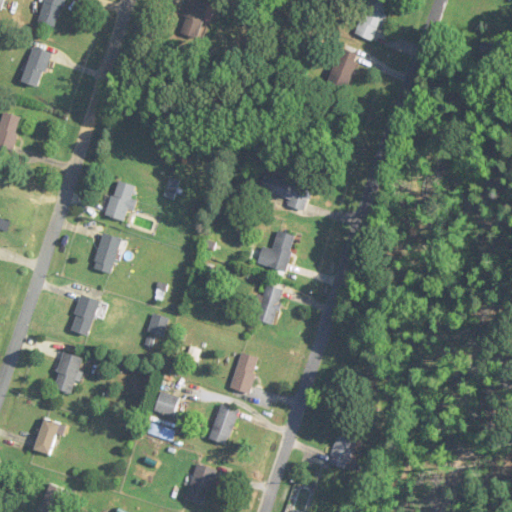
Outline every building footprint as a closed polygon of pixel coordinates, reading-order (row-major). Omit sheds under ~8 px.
[(46,0),(40,23),(59,29),(67,0),(46,0)] [(190,0),(180,34),(205,41),(215,5),(197,0),(190,0)] [(370,0),(358,35),(379,43),(394,0),(370,0)] [(43,89),(56,55),(37,47),(24,82),(43,89)] [(331,85),(351,91),(362,55),(342,48),(331,85)] [(0,153),(15,157),(25,118),(5,113),(0,133),(0,153)] [(292,200),(290,207),(308,212),(318,176),(300,171),(297,184),(267,176),(263,192),(292,200)] [(140,187),(120,181),(108,216),(129,223),(140,187)] [(299,236),(280,232),(276,251),(264,248),(260,265),(290,272),(299,236)] [(125,239),(106,234),(95,270),(114,275),(125,239)] [(277,326),(287,290),(269,285),(258,321),(277,326)] [(72,330),(91,337),(103,303),(84,296),(72,330)] [(150,333),(166,337),(171,319),(155,314),(150,333)] [(56,389),(76,395),(87,359),(67,353),(56,389)] [(233,389),(252,395),(263,359),(244,353),(233,389)] [(183,399),(164,392),(157,412),(177,418),(183,399)] [(231,446),(242,411),(223,405),(212,440),(231,446)] [(57,456),(64,424),(45,420),(38,452),(57,456)] [(174,444),(178,433),(153,423),(149,435),(174,444)] [(333,464),(354,471),(365,435),(343,429),(333,464)] [(189,502),(208,507),(218,470),(199,465),(189,502)]
